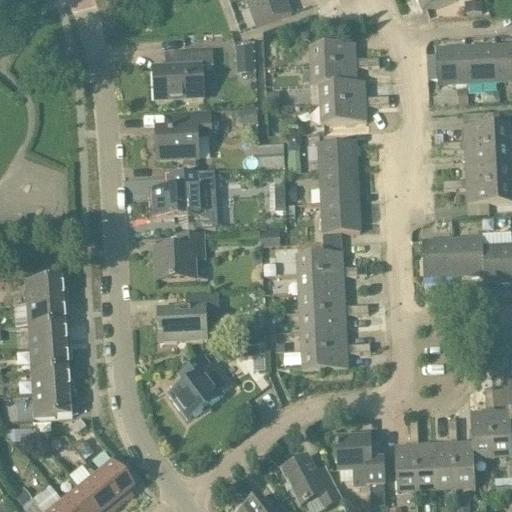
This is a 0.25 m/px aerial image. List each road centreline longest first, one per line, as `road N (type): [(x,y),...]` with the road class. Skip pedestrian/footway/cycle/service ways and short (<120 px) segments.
road 1 (residential): [(183,499),(146,448),(130,405),(107,126),(79,0)]
road 2 (residential): [(403,323),(400,245),(415,205),(394,37)]
road 3 (residential): [(183,499),(301,414),(405,403)]
road 4 (residential): [(470,320),(471,374),(446,399),(405,403)]
